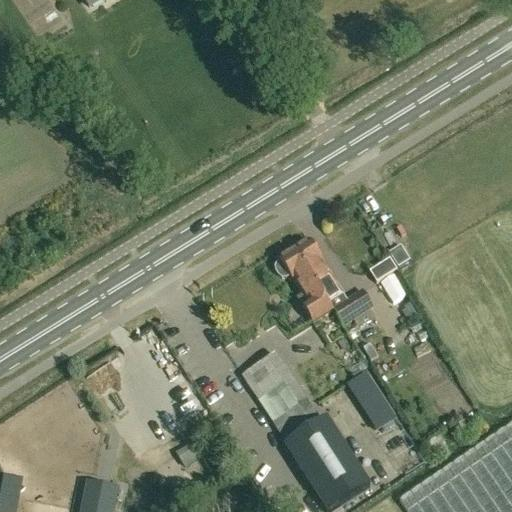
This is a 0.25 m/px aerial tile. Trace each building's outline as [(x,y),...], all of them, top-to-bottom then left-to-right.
[(84,0),(90,9),(104,0),(84,0)] [(344,297),(309,243),(294,252),(334,314),(333,314),(343,329),(373,310),(363,293),(333,312),(330,306),(344,297)] [(408,262),(399,248),(389,255),(398,269),(408,262)] [(334,314),(294,252),(279,261),(303,298),(302,298),(306,305),(302,308),(314,326),(333,314),(334,314)] [(396,271),(390,261),(370,273),(377,284),(396,271)] [(438,386),(423,387),(420,352),(396,353),(401,422),(440,420),(438,386)] [(318,422),(275,357),(243,378),(285,443),(318,422)] [(365,417),(382,411),(376,396),(359,402),(365,417)] [(325,420),(283,447),(324,511),(335,511),(370,490),(325,420)] [(511,511),(511,424),(399,500),(407,511),(511,511)] [(186,472),(200,465),(195,455),(181,462),(186,472)] [(113,511),(118,491),(86,484),(80,511),(113,511)]
